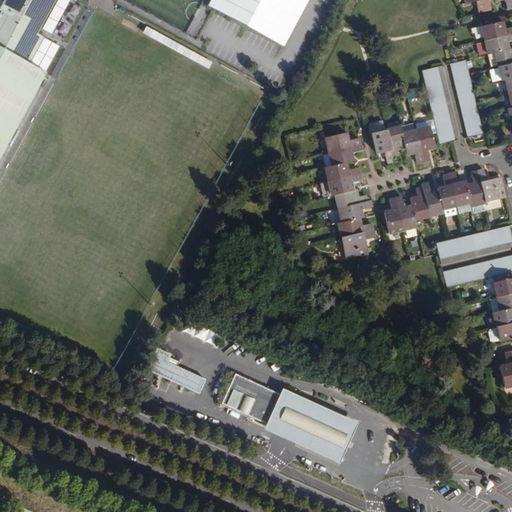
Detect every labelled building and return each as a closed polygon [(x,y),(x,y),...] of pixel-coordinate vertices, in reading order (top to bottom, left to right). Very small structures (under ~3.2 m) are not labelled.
[(0,152),(44,72),(28,63),(20,59),(34,33),(52,0),(5,0),(0,9),(0,152)] [(210,0),(209,3),(215,7),(287,45),(310,0),(210,0)] [(479,18),(485,17),(480,0),(466,0),(469,9),(477,7),(479,18)] [(496,2),(495,0),(480,0),(485,17),(490,16),(487,4),(496,2)] [(511,6),(510,0),(495,0),(496,2),(497,6),(505,4),(508,13),(511,12),(511,6)] [(486,38),(486,40),(511,33),(511,29),(505,31),(503,23),(494,25),(493,21),(482,24),(483,27),(474,30),(475,34),(476,34),(478,40),(486,38)] [(42,37),(34,33),(20,59),(28,63),(42,37)] [(490,54),(510,50),(508,40),(511,39),(511,33),(486,40),(487,41),(477,43),(480,57),(490,54)] [(511,49),(510,50),(490,54),(494,70),(503,67),(511,64),(511,49)] [(484,138),(466,61),(451,65),(469,141),(484,138)] [(511,80),(511,79),(511,64),(503,67),(506,81),(511,80)] [(503,67),(494,70),(497,84),(506,81),(503,67)] [(414,133),(422,165),(428,163),(426,154),(434,152),(431,139),(438,137),(440,149),(454,145),(436,69),(422,72),(433,121),(413,126),(414,133)] [(392,164),(392,162),(384,133),(383,133),(380,123),(368,126),(370,137),(370,136),(375,157),(383,155),(385,166),(392,164)] [(404,152),(398,129),(397,130),(396,124),(384,127),(385,132),(384,133),(392,162),(398,161),(396,154),(404,152)] [(398,129),(404,152),(406,159),(413,157),(416,166),(422,165),(414,133),(413,133),(411,126),(398,129)] [(328,155),(360,148),(358,142),(348,144),(346,137),(325,141),(328,155)] [(361,153),(360,148),(328,155),(329,157),(332,170),(345,167),(352,165),(350,156),(361,153)] [(332,170),(329,157),(323,158),(326,171),(328,171),(332,170)] [(332,185),(361,178),(359,171),(346,174),(345,167),(332,170),(328,171),(332,185)] [(482,168),(476,169),(484,201),(504,196),(499,175),(485,179),(482,168)] [(468,199),(464,183),(463,179),(454,181),(451,169),(446,170),(454,203),(468,199)] [(472,182),(464,183),(468,199),(469,204),(484,201),(476,169),(469,171),(472,182)] [(435,190),(440,206),(454,203),(446,170),(440,172),(443,184),(434,186),(435,190)] [(361,178),(332,185),(332,187),(335,199),(339,198),(352,195),(350,186),(362,183),(361,178)] [(419,183),(420,187),(427,215),(441,211),(440,206),(435,190),(428,192),(425,181),(419,183)] [(335,199),(332,187),(325,189),(328,201),(335,199)] [(427,215),(420,187),(413,189),(416,197),(408,198),(410,207),(413,218),(427,215)] [(342,211),(368,205),(367,200),(358,202),(357,194),(352,195),(339,198),(342,211)] [(393,200),(401,231),(415,227),(413,218),(410,207),(400,209),(398,199),(393,200)] [(401,231),(393,200),(388,201),(391,212),(382,214),(387,234),(401,231)] [(345,226),(363,222),(366,221),(364,212),(374,210),(373,204),(368,205),(342,211),(343,213),(345,226)] [(345,226),(343,213),(336,215),(338,227),(342,226),(345,226)] [(363,222),(345,226),(342,226),(345,242),(377,234),(375,228),(365,230),(363,222)] [(511,243),(508,228),(435,245),(439,260),(511,243)] [(378,238),(377,234),(345,242),(350,264),(361,261),(359,251),(367,249),(369,249),(367,240),(378,238)] [(369,259),(367,249),(359,251),(361,261),(369,259)] [(491,278),(495,298),(511,293),(511,257),(443,275),(446,289),(491,278)] [(511,293),(495,298),(487,300),(488,303),(489,303),(491,311),(489,311),(490,314),(491,314),(511,308),(511,293)] [(494,327),(511,322),(511,308),(491,314),(494,327)] [(511,322),(494,327),(494,329),(497,341),(511,336),(511,322)] [(184,323),(182,334),(212,341),(215,331),(184,323)] [(491,342),(497,341),(494,329),(488,331),(486,333),(488,341),(491,342)] [(161,350),(156,348),(145,368),(150,371),(161,350)] [(170,355),(161,350),(150,371),(194,392),(201,378),(167,360),(170,355)] [(511,385),(511,365),(509,353),(504,355),(507,365),(498,367),(503,388),(511,385)] [(279,395),(234,374),(221,404),(266,424),(272,427),(285,397),(279,395)] [(206,380),(201,378),(194,392),(198,395),(206,380)] [(358,423),(282,388),(279,395),(285,397),(272,427),(266,424),(264,429),(339,463),(358,423)]
